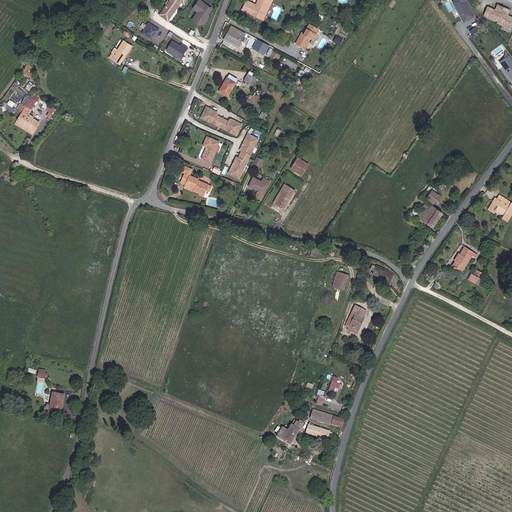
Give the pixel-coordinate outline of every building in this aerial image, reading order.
[(185,0),(189,2),(189,0),(173,0),(164,13),(173,19),(185,0)] [(211,13),(216,7),(211,4),(210,6),(208,4),(209,3),(205,0),(202,0),(197,7),(202,11),(197,18),(202,22),(205,18),(210,21),(211,19),(213,14),(211,13)] [(264,0),(264,1),(262,0),(261,0),(260,3),(254,0),(249,0),(247,7),(256,11),(258,9),(262,11),(261,13),(266,16),(274,0),(264,0)] [(274,0),(266,16),(267,17),(276,0),(274,0)] [(481,14),(472,0),(459,0),(469,17),(472,16),(473,18),(481,14)] [(511,3),(510,4),(507,3),(507,2),(503,0),(501,0),(500,4),(493,2),(490,10),(504,16),(511,19),(510,23),(511,23),(511,3)] [(141,33),(153,40),(160,29),(148,21),(141,33)] [(313,41),(310,39),(313,35),(317,37),(320,32),(319,32),(321,26),(313,22),(310,27),(308,32),(306,31),(300,42),(309,47),(313,41)] [(242,46),(250,32),(236,24),(229,35),(238,40),(236,42),(242,46)] [(187,53),(190,48),(191,49),(193,45),(187,41),(186,43),(177,38),(172,48),(187,57),(189,54),(187,53)] [(124,47),(120,45),(117,50),(119,51),(116,56),(126,62),(138,44),(129,39),(124,47)] [(267,52),(272,44),(266,40),(261,49),(267,52)] [(254,83),(259,76),(253,73),(249,80),(254,83)] [(231,94),(240,81),(231,75),(222,89),(231,94)] [(14,126),(32,136),(41,122),(29,115),(40,97),(33,94),(14,126)] [(222,109),(211,103),(208,109),(210,110),(207,115),(238,131),(241,126),(243,127),(246,121),(236,116),(234,116),(232,119),(230,118),(231,117),(224,113),(223,114),(221,113),(222,110),(222,109)] [(45,110),(50,115),(55,110),(49,105),(45,110)] [(262,138),(251,133),(247,142),(247,143),(246,145),(245,144),(243,149),(245,150),(241,157),(240,156),(237,161),(238,161),(237,163),(236,163),(231,172),(241,177),(262,138)] [(206,157),(214,160),(223,140),(211,134),(207,142),(211,143),(206,157)] [(180,156),(195,161),(196,158),(181,153),(180,156)] [(257,162),(263,164),(265,157),(259,155),(257,162)] [(295,168),(300,171),(307,161),(302,158),(295,168)] [(300,171),(305,175),(312,164),(307,161),(300,171)] [(195,167),(187,163),(184,169),(187,170),(183,179),(188,181),(187,183),(196,187),(195,189),(201,191),(206,194),(208,189),(210,186),(213,187),(213,186),(200,179),(201,177),(192,173),(195,167)] [(251,186),(266,193),(272,180),(266,177),(264,181),(255,177),(251,186)] [(276,202),(277,203),(289,184),(288,183),(276,202)] [(298,190),(289,184),(277,203),(286,209),(298,190)] [(438,225),(447,211),(437,204),(444,193),(436,188),(429,199),(430,199),(423,210),(422,210),(420,213),(438,225)] [(501,205),(507,209),(511,200),(511,197),(503,191),(501,195),(500,194),(493,206),(498,209),(500,207),(501,205)] [(491,205),(493,206),(500,194),(499,193),(491,205)] [(456,263),(464,269),(475,252),(479,255),(481,252),(469,243),(464,251),(462,250),(457,257),(459,259),(456,263)] [(396,280),(399,274),(378,264),(376,267),(380,269),(379,272),(396,280)] [(342,287),(350,289),(355,274),(347,271),(342,287)] [(479,283),(483,277),(474,271),(470,277),(479,283)] [(371,316),(369,315),(372,310),(361,304),(359,310),(362,312),(354,328),(361,331),(363,328),(364,328),(371,316)] [(49,374),(46,374),(47,371),(41,369),(39,378),(48,380),(49,374)] [(333,387),(340,390),(343,379),(336,377),(334,384),(333,387)] [(320,389),(318,396),(324,398),(327,392),(320,389)] [(48,411),(60,413),(64,395),(52,392),(48,411)] [(319,397),(316,403),(323,406),(325,399),(319,397)] [(347,423),(349,417),(319,408),(317,415),(337,421),(337,419),(347,423)] [(283,435),(296,444),(309,423),(304,420),(300,425),(299,424),(296,427),(295,426),(293,428),(289,425),(283,435)] [(345,441),(348,433),(314,422),(312,430),(345,441)]
